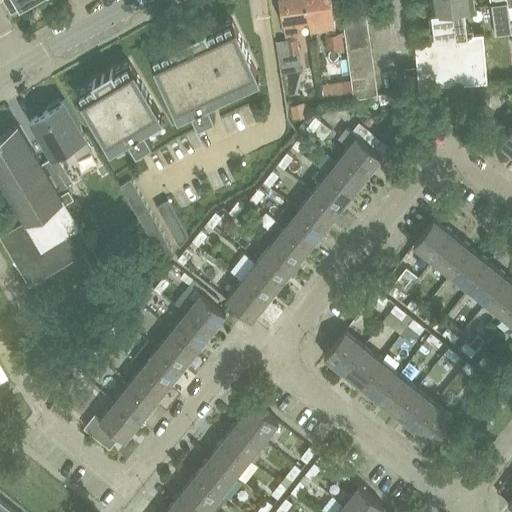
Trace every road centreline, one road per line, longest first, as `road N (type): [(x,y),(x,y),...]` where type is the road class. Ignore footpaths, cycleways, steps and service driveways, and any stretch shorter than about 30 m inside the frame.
road 1 (residential): [(269,356),(442,142),(466,146),(511,184)]
road 2 (residential): [(269,356),(456,506)]
road 3 (residential): [(126,487),(229,369),(269,356)]
road 4 (residential): [(0,83),(141,0)]
road 5 (residential): [(29,412),(126,487)]
